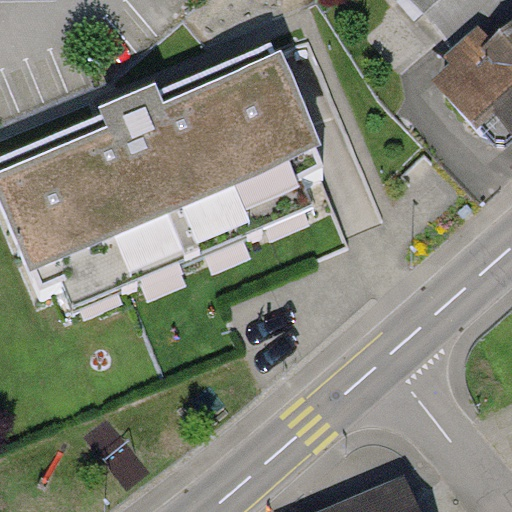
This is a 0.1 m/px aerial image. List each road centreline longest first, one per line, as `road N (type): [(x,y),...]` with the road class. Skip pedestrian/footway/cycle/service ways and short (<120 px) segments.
road 1 (tertiary): [(388,359),(210,511)]
road 2 (residential): [(500,511),(388,359)]
road 3 (tertiary): [(511,250),(388,359)]
